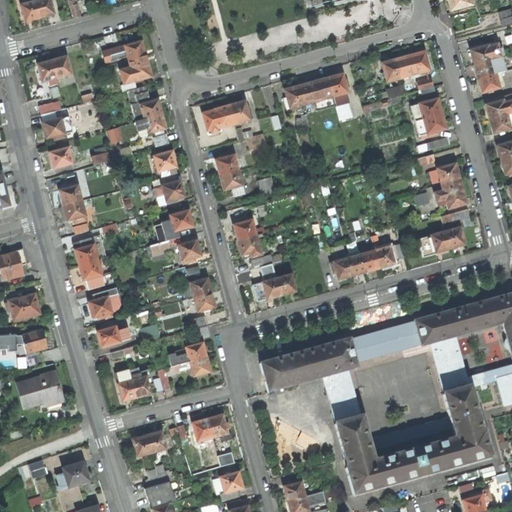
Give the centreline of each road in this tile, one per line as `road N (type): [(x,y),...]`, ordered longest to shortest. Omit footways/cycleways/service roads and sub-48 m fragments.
road 1 (residential): [(505,263),(233,338)]
road 2 (residential): [(182,92),(430,24)]
road 3 (residential): [(182,92),(238,317),(233,338)]
road 4 (residential): [(505,263),(442,37),(430,24)]
road 5 (residential): [(98,430),(41,221)]
road 6 (residential): [(41,221),(1,52)]
road 7 (residential): [(159,9),(1,52)]
road 8 (residential): [(98,430),(238,391)]
road 9 (residential): [(238,391),(268,511)]
